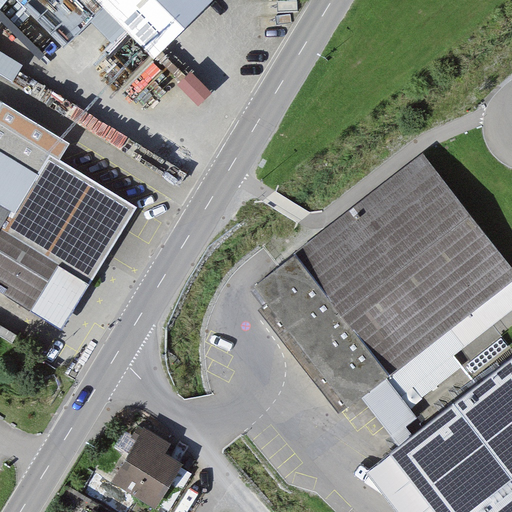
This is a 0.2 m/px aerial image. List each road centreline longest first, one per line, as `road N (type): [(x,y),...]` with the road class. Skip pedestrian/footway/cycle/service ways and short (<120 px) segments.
road 1 (secondary): [(333,0),(114,358)]
road 2 (residential): [(114,358),(165,403),(257,511)]
road 3 (secondary): [(114,358),(21,511)]
